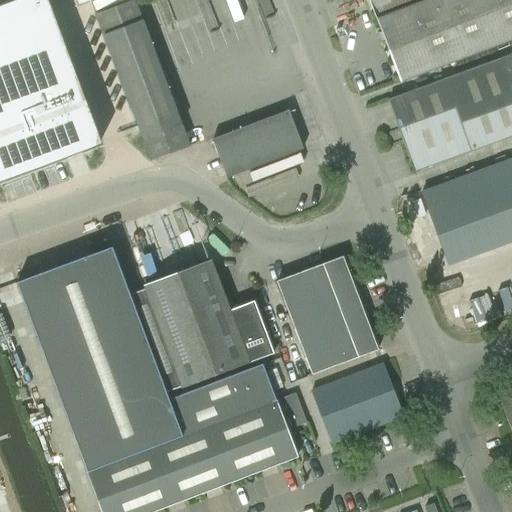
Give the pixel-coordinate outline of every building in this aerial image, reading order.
[(190,146),(136,0),(97,15),(151,160),(190,146)] [(402,82),(511,40),(511,0),(370,0),(378,18),(402,82)] [(41,2),(0,17),(0,154),(86,123),(41,2)] [(511,56),(389,101),(415,171),(511,135),(511,56)] [(228,177),(303,148),(289,110),(213,139),(228,177)] [(511,158),(423,191),(449,264),(511,241),(511,158)] [(23,285),(18,286),(72,429),(75,428),(77,433),(167,400),(170,399),(167,391),(141,320),(131,293),(115,251),(23,285)] [(279,281),(296,328),(361,303),(344,257),(279,281)] [(146,288),(131,293),(141,320),(167,391),(183,385),(184,387),(250,362),(273,353),(254,301),(230,311),(211,261),(145,286),(146,288)] [(361,303),(296,328),(313,374),(379,349),(361,303)] [(75,428),(72,429),(88,472),(103,511),(153,511),(298,457),(288,430),(307,422),(296,393),(277,400),(263,363),(170,399),(167,400),(77,433),(75,428)] [(334,443),(404,416),(384,364),(312,392),(334,443)] [(511,399),(502,403),(511,429),(511,399)]
